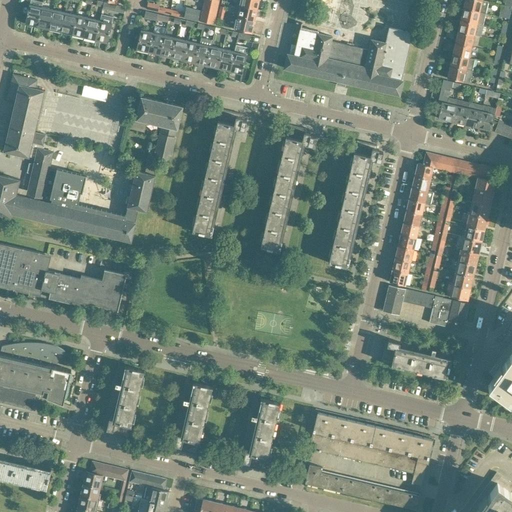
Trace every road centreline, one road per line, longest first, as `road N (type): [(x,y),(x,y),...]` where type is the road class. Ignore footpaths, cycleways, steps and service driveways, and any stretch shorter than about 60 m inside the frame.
road 1 (residential): [(349,390),(410,135)]
road 2 (residential): [(349,390),(100,332)]
road 3 (residential): [(511,189),(461,417)]
road 4 (residential): [(410,135),(258,100)]
road 5 (residential): [(258,100),(115,66)]
road 6 (residential): [(410,135),(438,0)]
road 7 (residential): [(314,499),(184,469)]
